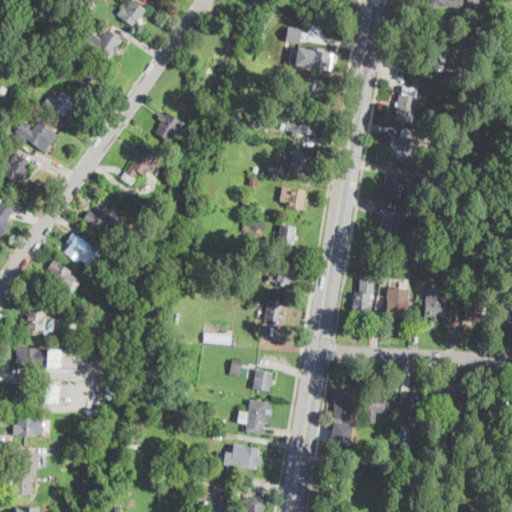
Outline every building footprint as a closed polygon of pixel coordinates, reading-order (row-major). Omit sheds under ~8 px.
[(131,0),(133,0),(146,9),(138,22),(136,21),(133,25),(116,14),(123,5),(127,7),(131,0)] [(479,0),(478,8),(466,6),(466,0),(479,0)] [(306,28),(291,25),(293,17),(308,20),(306,28)] [(423,25),(409,26),(409,19),(423,18),(423,25)] [(483,22),(482,31),(473,30),(474,21),(483,22)] [(96,35),(100,39),(108,28),(122,38),(108,58),(101,53),(100,56),(82,43),(94,27),(99,31),(96,35)] [(308,29),(306,37),(293,35),(295,27),(308,29)] [(450,38),(445,71),(429,69),(432,49),(424,48),(426,35),(450,38)] [(330,48),(326,67),(310,64),(314,45),(330,48)] [(86,61),(101,72),(95,80),(93,80),(87,89),(71,77),(77,67),(80,70),(86,61)] [(321,81),(318,101),(301,98),(303,79),(321,81)] [(419,87),(413,123),(394,121),(398,93),(402,93),(403,85),(419,87)] [(56,100),(62,91),(77,101),(71,110),(69,108),(63,117),(37,100),(43,91),(56,100)] [(29,99),(25,103),(21,100),(25,95),(29,99)] [(168,110),(184,122),(180,128),(183,130),(180,135),(175,131),(173,134),(174,134),(168,142),(155,132),(159,125),(161,121),(157,118),(161,113),(164,115),(168,110)] [(318,116),(315,135),(290,131),(293,112),(318,116)] [(39,120),(53,131),(44,143),(43,142),(39,148),(27,139),(26,141),(18,135),(26,125),(32,130),(39,120)] [(413,130),(413,138),(422,139),(422,146),(414,145),(413,163),(391,160),(392,148),(389,148),(390,134),(401,136),(402,129),(413,130)] [(158,156),(155,161),(159,163),(155,170),(150,167),(149,168),(150,169),(145,176),(139,172),(135,177),(137,178),(132,185),(121,178),(125,172),(126,172),(135,160),(134,159),(136,155),(134,154),(138,149),(140,150),(143,146),(158,156)] [(316,153),(313,173),(290,170),(293,150),(316,153)] [(31,163),(27,170),(30,172),(24,180),(21,179),(18,184),(3,173),(6,168),(2,166),(7,159),(10,161),(16,153),(31,163)] [(283,176),(268,174),(270,166),(284,169),(283,176)] [(424,178),(421,192),(408,190),(407,201),(384,198),(386,186),(384,186),(386,172),(424,178)] [(260,176),(258,185),(250,183),(251,175),(260,176)] [(308,198),(306,210),(285,206),(286,202),(280,201),(283,186),(307,190),(305,198),(308,198)] [(98,207),(118,221),(108,234),(101,229),(100,231),(84,219),(91,210),(94,212),(98,207)] [(406,224),(400,224),(398,239),(379,236),(381,217),(379,217),(380,208),(407,212),(406,224)] [(443,210),(442,218),(432,216),(433,209),(443,210)] [(0,215),(4,211),(11,216),(0,229),(0,215)] [(511,216),(511,235),(495,233),(498,214),(511,216)] [(264,220),(262,234),(247,232),(249,218),(264,220)] [(297,227),(294,247),(278,244),(280,224),(297,227)] [(98,250),(88,264),(80,258),(77,261),(65,252),(71,244),(66,241),(72,232),(98,250)] [(495,251),(493,272),(472,270),(475,249),(495,251)] [(511,250),(511,268),(499,266),(501,249),(511,250)] [(76,278),(67,291),(48,277),(52,271),(48,268),(55,259),(71,270),(70,273),(76,278)] [(298,268),(297,282),(291,282),(290,285),(273,283),(275,263),(294,265),(293,267),(298,268)] [(378,265),(377,278),(375,278),(374,295),(371,295),(370,313),(361,313),(360,318),(352,317),(353,292),(358,292),(359,276),(370,277),(371,265),(378,265)] [(236,275),(235,283),(226,282),(227,274),(236,275)] [(410,290),(408,316),(385,314),(387,288),(410,290)] [(446,289),(446,317),(439,317),(439,321),(431,321),(431,316),(425,316),(425,289),(446,289)] [(284,299),(280,321),(264,319),(268,296),(284,299)] [(483,301),(482,322),(465,321),(466,300),(483,301)] [(45,304),(45,318),(50,318),(50,325),(45,325),(45,329),(37,329),(37,333),(29,332),(29,331),(29,328),(25,328),(26,311),(28,311),(28,303),(45,304)] [(511,303),(511,323),(497,323),(497,303),(511,303)] [(182,331),(181,339),(167,338),(167,330),(182,331)] [(61,348),(47,348),(47,366),(61,367),(61,348)] [(47,351),(46,366),(37,365),(37,368),(16,367),(17,356),(23,356),(23,349),(47,351)] [(243,360),(240,376),(230,374),(233,358),(243,360)] [(274,384),(271,384),(270,391),(253,388),(256,369),(273,372),(272,379),(275,380),(274,384)] [(58,382),(45,381),(44,401),(58,401),(58,382)] [(46,387),(46,403),(20,402),(20,386),(46,387)] [(465,391),(464,430),(455,430),(455,426),(444,426),(445,390),(465,391)] [(356,392),(354,418),(335,418),(336,392),(356,392)] [(392,410),(385,410),(385,413),(376,413),(375,424),(365,423),(367,393),(385,394),(385,401),(393,402),(392,410)] [(430,397),(428,422),(409,421),(410,396),(430,397)] [(507,399),(506,425),(481,424),(482,398),(507,399)] [(272,402),(268,423),(256,421),(256,424),(264,425),(263,434),(245,431),(246,424),(238,422),(240,410),(248,412),(250,399),(272,402)] [(19,417),(44,418),(44,433),(35,433),(35,435),(14,435),(14,423),(18,423),(19,417)] [(352,422),(333,421),(332,444),(351,445),(352,422)] [(411,440),(410,457),(393,456),(394,439),(411,440)] [(260,448),(259,453),(262,454),(261,460),(258,460),(256,469),(224,464),(226,452),(233,453),(234,443),(260,448)] [(219,450),(218,462),(205,461),(207,448),(219,450)] [(447,450),(446,461),(431,461),(431,449),(447,450)] [(41,454),(41,459),(38,458),(37,475),(32,475),(32,487),(34,487),(33,495),(22,494),(22,499),(13,499),(14,473),(16,473),(17,457),(15,456),(15,453),(41,454)] [(346,483),(345,495),(330,493),(331,481),(346,483)] [(265,497),(265,498),(268,498),(268,504),(265,504),(264,511),(244,511),(245,503),(242,502),(242,497),(245,497),(246,496),(265,497)] [(206,506),(205,511),(224,511),(224,500),(214,500),(214,506),(206,506)]
